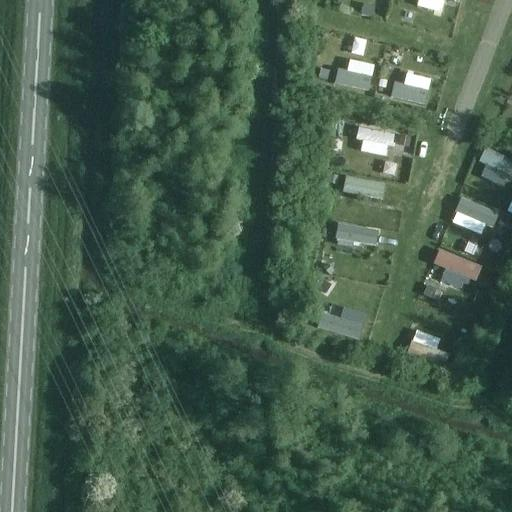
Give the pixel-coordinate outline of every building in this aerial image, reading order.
[(332,7),(326,36),(343,39),(348,11),(332,7)] [(337,69),(334,82),(369,90),(373,77),(337,69)] [(394,80),(390,96),(423,104),(427,88),(394,80)] [(511,137),(511,124),(505,121),(499,130),(511,137)] [(393,133),(356,127),(354,141),(390,147),(393,133)] [(422,163),(424,150),(391,143),(389,157),(422,163)] [(511,162),(483,151),(478,164),(511,177),(511,162)] [(466,178),(500,191),(505,177),(471,164),(466,178)] [(383,184),(345,178),(342,194),(381,200),(383,184)] [(463,201),(458,213),(494,228),(499,216),(463,201)] [(506,243),(511,226),(511,213),(503,211),(494,238),(506,243)] [(378,231),(336,224),(333,239),(376,246),(378,231)] [(440,251),(434,265),(476,282),(482,268),(440,251)] [(323,317),(320,335),(367,342),(369,324),(323,317)] [(413,339),(407,353),(445,369),(451,355),(413,339)]
